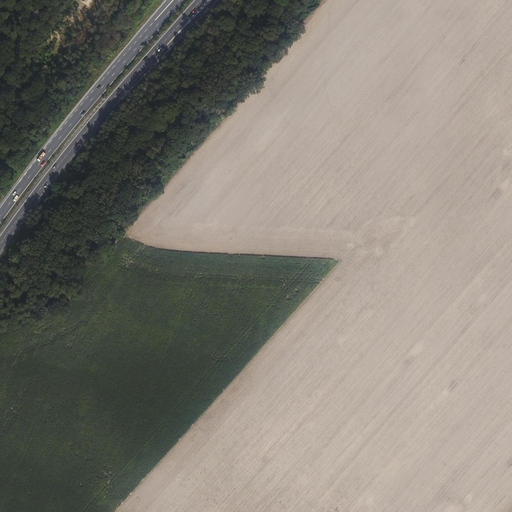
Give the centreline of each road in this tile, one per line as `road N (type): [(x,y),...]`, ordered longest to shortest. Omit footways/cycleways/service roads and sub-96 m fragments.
road 1 (trunk): [(0,245),(162,43)]
road 2 (trunk): [(155,22),(0,221)]
